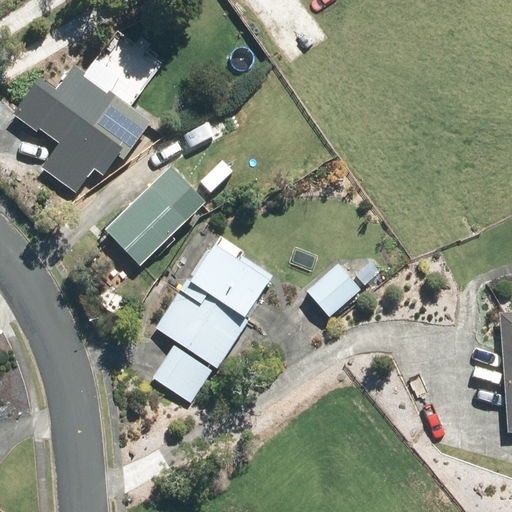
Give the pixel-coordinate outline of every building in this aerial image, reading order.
[(42,81),(16,118),(41,136),(43,133),(63,146),(45,172),(81,197),(98,173),(108,180),(123,160),(128,163),(156,123),(78,68),(60,93),(42,81)] [(160,186),(112,230),(146,267),(194,223),(160,186)] [(225,241),(219,250),(216,248),(161,326),(221,368),(254,322),(250,319),(279,278),(225,241)] [(344,266),(311,294),(332,318),(365,290),(344,266)] [(511,315),(503,316),(511,432),(511,315)]
